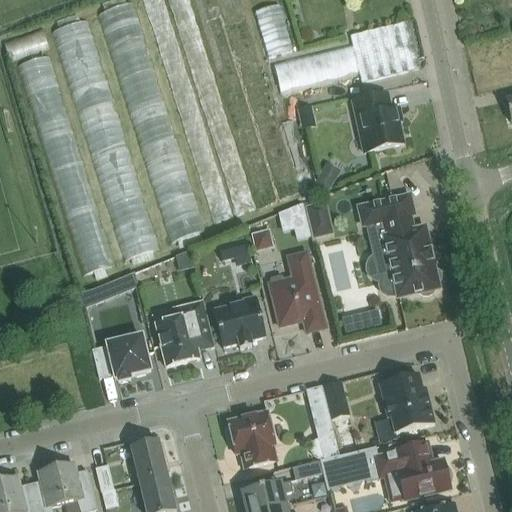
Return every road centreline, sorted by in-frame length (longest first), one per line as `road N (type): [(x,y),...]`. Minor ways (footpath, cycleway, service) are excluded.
road 1 (residential): [(494,511),(450,342),(185,406)]
road 2 (unclassified): [(469,187),(425,0)]
road 3 (residential): [(185,406),(0,448)]
road 4 (unclassified): [(511,356),(469,187)]
